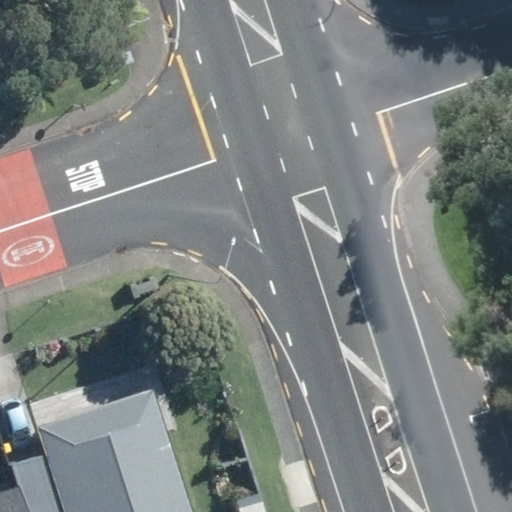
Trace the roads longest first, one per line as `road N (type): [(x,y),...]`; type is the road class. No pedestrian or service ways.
road 1 (primary): [(409,511),(285,129)]
road 2 (residential): [(285,129),(0,227)]
road 3 (residential): [(511,39),(375,81),(285,129)]
road 4 (primary): [(243,0),(285,129)]
